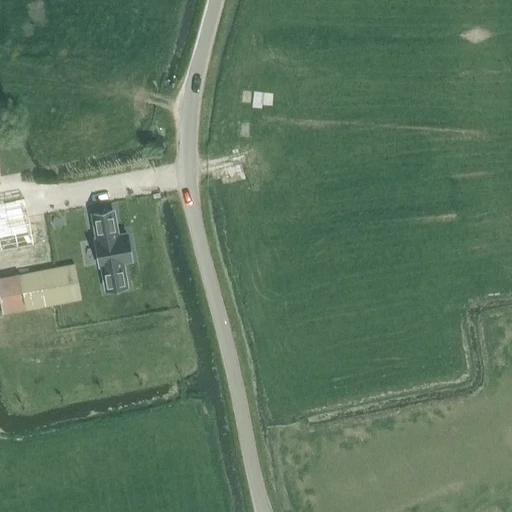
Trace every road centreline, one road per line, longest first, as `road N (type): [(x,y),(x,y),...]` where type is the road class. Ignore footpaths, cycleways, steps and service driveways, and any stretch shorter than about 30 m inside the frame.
road 1 (unclassified): [(262,511),(186,170),(193,87),(216,0)]
road 2 (track): [(186,170),(243,158),(511,142)]
